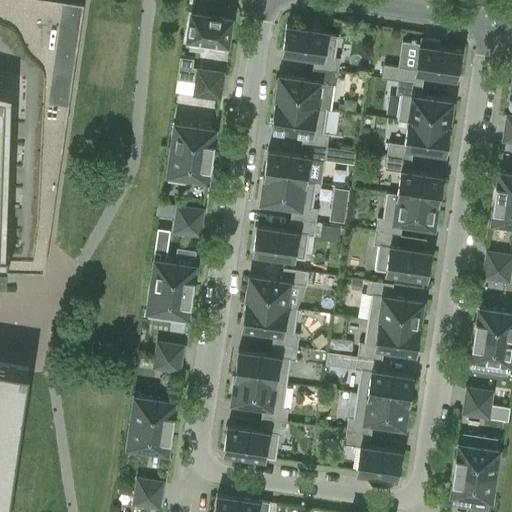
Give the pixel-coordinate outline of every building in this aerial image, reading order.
[(0,0),(0,268),(43,270),(82,2),(71,0),(0,0)] [(191,11),(187,36),(189,37),(188,43),(223,48),(224,42),(226,42),(230,17),(191,11)] [(285,25),(282,50),(314,55),(312,67),(337,71),(339,57),(333,56),(335,37),(326,36),(327,31),(285,25)] [(385,64),(383,77),(397,80),(422,83),(423,71),(456,76),(459,50),(438,47),(439,40),(421,38),(420,45),(418,44),(414,69),(399,66),(385,64)] [(274,100),(274,101),(315,107),(315,110),(325,112),(328,112),(332,84),(335,84),(337,71),(312,67),(310,79),(279,75),(275,100),(274,100)] [(195,82),(220,85),(222,73),(197,69),(195,82)] [(397,80),(395,93),(401,94),(397,119),(448,126),(447,126),(451,100),(420,96),(422,83),(397,80)] [(220,85),(195,82),(193,94),(218,98),(220,85)] [(274,101),(270,125),(302,130),(301,142),(326,146),(328,133),(322,132),(325,112),(315,110),(315,107),(274,101)] [(388,141),(386,155),(411,158),(412,146),(445,151),(448,126),(397,119),(397,120),(407,121),(403,144),(388,141)] [(174,122),(170,148),(211,154),(213,141),(212,141),(214,128),(174,122)] [(511,128),(504,127),(502,140),(511,140),(511,128)] [(267,150),(263,174),(314,182),(320,183),(324,159),(326,146),(301,142),(299,154),(267,150)] [(170,148),(167,173),(169,174),(168,180),(184,182),(185,176),(192,177),(206,179),(208,166),(209,166),(211,154),(170,148)] [(386,155),(384,168),(390,169),(399,171),(396,194),(437,200),(441,175),(409,171),(411,158),(386,155)] [(495,183),(493,195),(511,198),(511,172),(498,170),(496,183),(495,183)] [(264,175),(260,201),(291,205),(290,217),(315,221),(317,208),(311,207),(314,182),(263,174),(263,175),(264,175)] [(320,188),(321,198),(329,198),(330,220),(346,220),(345,187),(320,188)] [(376,217),(374,230),(399,234),(401,222),(432,226),(436,201),(437,201),(437,200),(396,194),(386,192),(382,217),(376,217)] [(511,198),(493,195),(490,221),(511,224),(511,198)] [(175,218),(200,222),(202,209),(177,206),(175,218)] [(256,225),(252,250),(303,258),(306,234),(313,235),(315,221),(290,217),(288,230),(256,225)] [(200,222),(175,218),(173,231),(198,234),(200,222)] [(154,258),(150,284),(191,290),(193,277),(192,277),(194,264),(165,260),(169,230),(156,228),(153,252),(159,253),(158,259),(154,258)] [(374,230),(372,243),(378,244),(375,269),(426,276),(430,251),(398,246),(399,234),(374,230)] [(484,263),(509,267),(511,255),(486,251),(484,263)] [(509,267),(484,263),(482,276),(507,280),(509,267)] [(245,300),(245,301),(296,308),(296,307),(285,305),(289,281),(305,284),(307,270),(282,267),(281,279),(249,275),(245,300)] [(505,290),(507,283),(482,278),(480,285),(505,290)] [(367,279),(365,293),(371,294),(367,319),(419,326),(419,325),(418,325),(422,300),(390,295),(392,283),(367,279)] [(150,284),(147,309),(149,310),(148,316),(183,321),(184,315),(186,315),(188,302),(189,302),(191,290),(150,284)] [(245,301),(241,325),(273,330),(271,342),(296,346),(298,332),(293,331),(296,308),(245,301)] [(475,319),(473,331),(511,337),(511,311),(478,306),(476,319),(475,319)] [(358,342),(356,355),(381,358),(383,346),(415,351),(419,326),(367,319),(364,342),(358,342)] [(472,344),(470,357),(473,358),(507,363),(510,363),(511,348),(511,337),(473,331),(471,344),(472,344)] [(157,341),(155,354),(180,358),(182,345),(157,341)] [(237,350),(234,374),(285,382),(288,359),(294,359),(296,346),(271,342),(269,354),(237,350)] [(180,358),(155,354),(153,366),(178,370),(180,358)] [(356,355),(354,368),(360,369),(357,392),(408,400),(411,375),(379,370),(381,358),(356,355)] [(0,511),(7,511),(28,367),(0,363),(0,511)] [(234,375),(231,401),(262,405),(260,417),(285,421),(287,407),(281,407),(285,382),(234,374),(234,375)] [(466,387),(464,400),(489,403),(490,391),(466,387)] [(347,416),(345,430),(370,434),(372,422),(403,426),(407,401),(408,401),(408,400),(357,392),(353,417),(347,416)] [(134,394),(130,420),(171,426),(172,413),(174,400),(134,394)] [(464,400),(462,412),(487,416),(489,403),(464,400)] [(226,425),(222,450),(274,458),(277,434),(283,435),(285,421),(260,417),(258,429),(226,425)] [(130,420),(126,445),(166,451),(168,438),(169,438),(171,426),(130,420)] [(345,430),(343,443),(359,446),(355,470),(397,476),(400,451),(368,446),(370,434),(345,430)] [(455,455),(453,467),(494,473),(497,448),(494,447),(495,438),(462,434),(461,443),(458,442),(456,455),(455,455)] [(451,496),(450,504),(468,507),(469,498),(489,501),(490,499),(494,473),(453,467),(451,480),(452,480),(450,493),(450,495),(451,496)] [(135,490),(160,494),(161,481),(137,478),(135,490)] [(135,490),(133,503),(158,506),(160,494),(135,490)] [(216,494),(213,511),(266,511),(268,501),(257,500),(216,494)]
